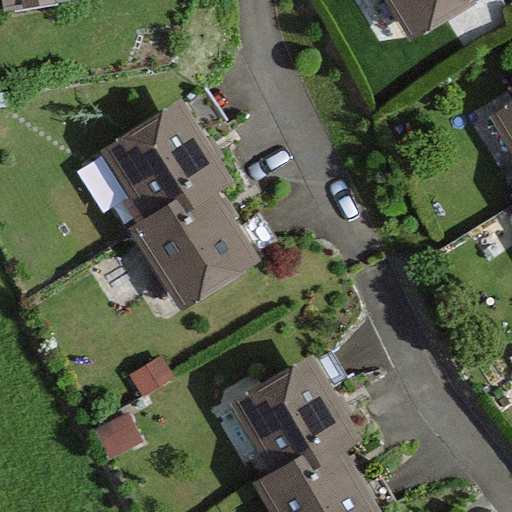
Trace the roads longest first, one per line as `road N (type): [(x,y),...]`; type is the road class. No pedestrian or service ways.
road 1 (residential): [(249,0),(254,51),(335,224)]
road 2 (residential): [(384,317),(511,511)]
